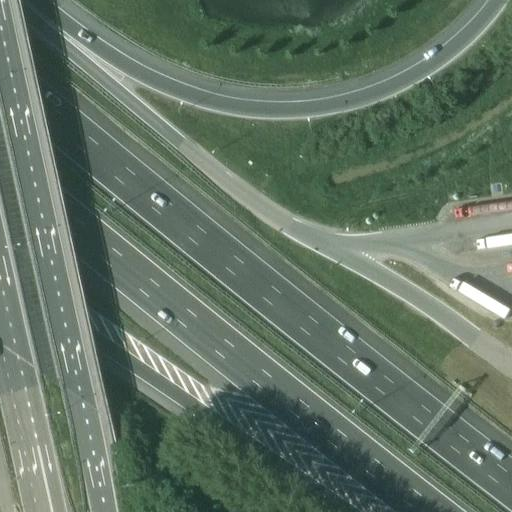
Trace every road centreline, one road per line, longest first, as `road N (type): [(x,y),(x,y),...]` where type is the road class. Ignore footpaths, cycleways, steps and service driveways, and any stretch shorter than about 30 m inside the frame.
road 1 (motorway): [(511,485),(0,71)]
road 2 (motorway): [(0,166),(430,511)]
road 3 (motorway): [(500,0),(442,61),(377,99),(314,115),(251,114),(198,102),(135,74),(32,0)]
road 4 (secondary): [(104,511),(0,11)]
road 5 (motorway): [(0,277),(344,511)]
road 6 (motorway): [(329,246),(288,226),(146,124),(13,0)]
road 7 (primary): [(0,309),(47,511)]
